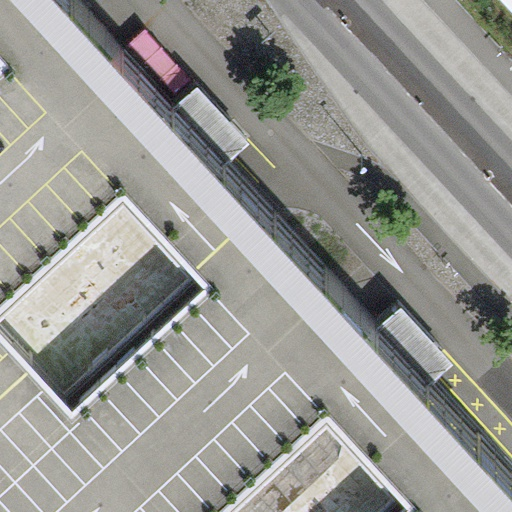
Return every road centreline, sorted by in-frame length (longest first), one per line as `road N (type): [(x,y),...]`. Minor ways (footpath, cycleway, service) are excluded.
road 1 (unclassified): [(302,0),(511,232)]
road 2 (unclassified): [(511,166),(356,0)]
